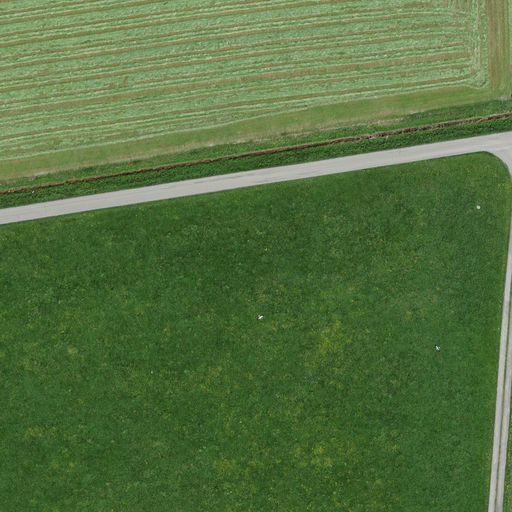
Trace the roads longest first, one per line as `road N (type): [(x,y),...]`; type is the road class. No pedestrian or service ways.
road 1 (unclassified): [(0,214),(511,137)]
road 2 (track): [(511,279),(495,511)]
